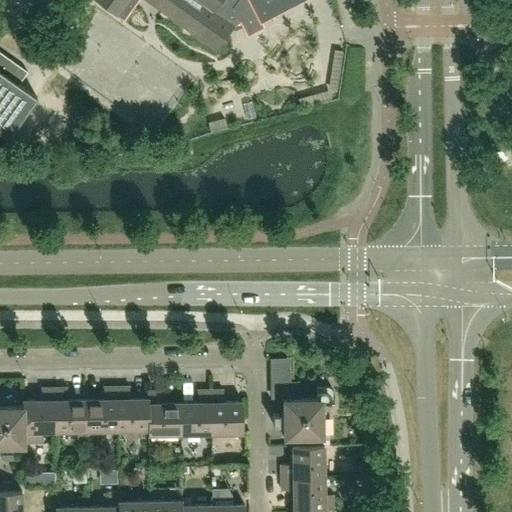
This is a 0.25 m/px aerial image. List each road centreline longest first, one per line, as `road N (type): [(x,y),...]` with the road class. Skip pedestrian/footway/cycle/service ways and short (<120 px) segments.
road 1 (tertiary): [(420,257),(0,263)]
road 2 (tertiary): [(0,296),(420,295)]
road 3 (tertiary): [(462,257),(446,0)]
road 4 (tertiary): [(423,0),(420,257)]
road 5 (residential): [(256,357),(0,362)]
road 6 (tertiary): [(420,295),(431,511)]
road 7 (tertiary): [(460,511),(462,295)]
road 8 (residential): [(257,511),(256,357)]
